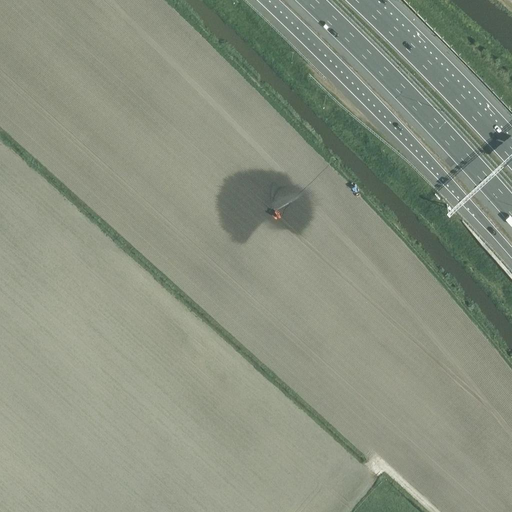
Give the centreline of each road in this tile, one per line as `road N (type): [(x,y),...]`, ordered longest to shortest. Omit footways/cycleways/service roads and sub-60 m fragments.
road 1 (motorway): [(271,0),(511,252)]
road 2 (motorway): [(308,0),(511,211)]
road 3 (motorway): [(511,154),(363,0)]
